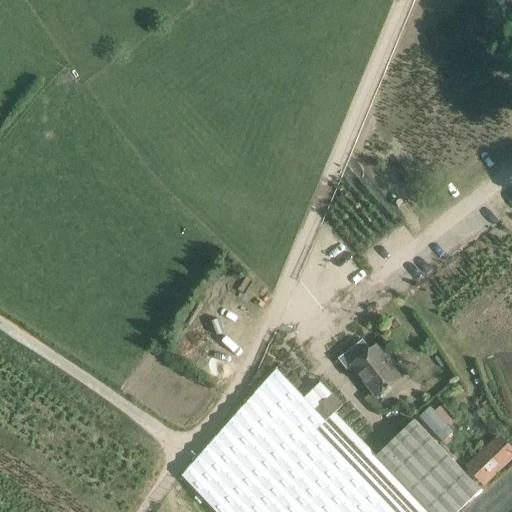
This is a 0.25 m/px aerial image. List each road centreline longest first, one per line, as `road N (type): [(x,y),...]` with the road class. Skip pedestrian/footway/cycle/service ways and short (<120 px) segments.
road 1 (track): [(146,511),(186,449),(226,406),(258,343),(402,0)]
road 2 (unknown): [(0,330),(186,449)]
